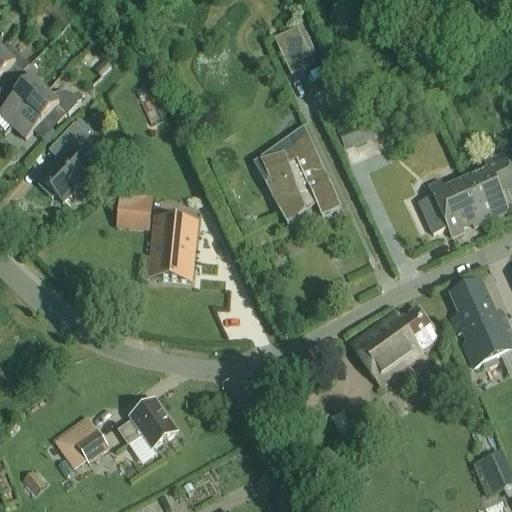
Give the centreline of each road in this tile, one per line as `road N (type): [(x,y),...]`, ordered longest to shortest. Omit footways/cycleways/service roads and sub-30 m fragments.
road 1 (unclassified): [(241,371),(511,242)]
road 2 (unclassified): [(241,371),(126,356),(83,337),(0,266)]
road 3 (unclassified): [(289,511),(241,371)]
